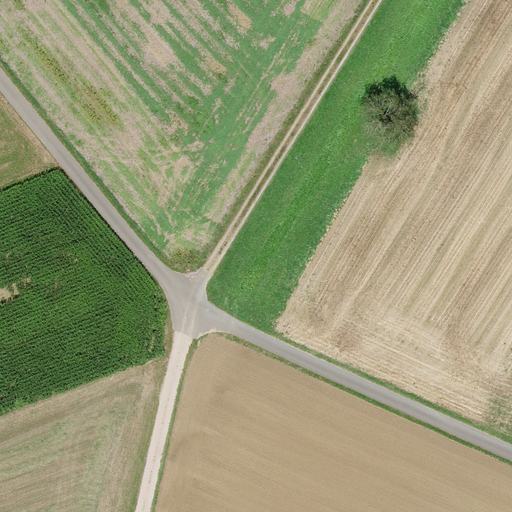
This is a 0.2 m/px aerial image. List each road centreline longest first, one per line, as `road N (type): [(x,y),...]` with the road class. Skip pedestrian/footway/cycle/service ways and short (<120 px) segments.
road 1 (unclassified): [(511,450),(183,302)]
road 2 (track): [(375,0),(183,302)]
road 3 (unclassified): [(183,302),(0,83)]
road 4 (residential): [(183,302),(137,511)]
